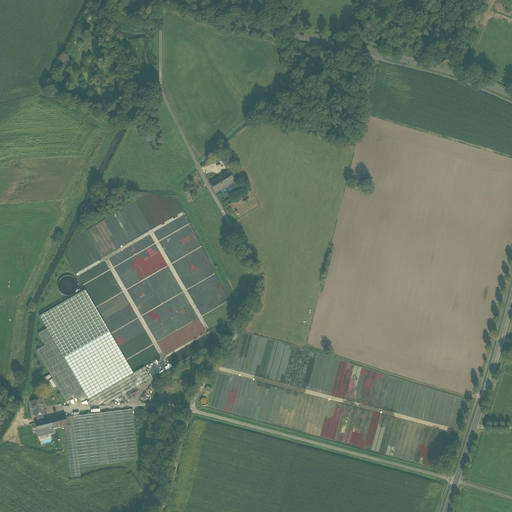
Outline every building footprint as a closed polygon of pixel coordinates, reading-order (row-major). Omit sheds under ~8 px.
[(154,12),(143,8),(142,12),(152,16),(154,12)] [(223,162),(227,168),(232,165),(229,158),(223,162)] [(229,172),(218,179),(210,184),(216,194),(223,189),(226,187),(234,182),(229,172)] [(234,182),(226,187),(229,192),(238,187),(234,182)] [(71,276),(66,276),(63,277),(60,280),(58,284),(58,288),(59,291),(61,294),(65,295),(69,296),(73,294),(76,291),(78,288),(78,284),(76,281),(74,278),(71,276)] [(87,399),(91,406),(102,400),(105,405),(115,399),(121,396),(150,379),(143,368),(133,374),(86,293),(85,291),(40,317),(47,329),(83,392),(87,399)] [(83,392),(47,329),(38,334),(45,346),(37,351),(66,402),(75,397),(83,392)] [(83,392),(75,397),(79,404),(87,399),(83,392)] [(36,416),(37,418),(43,416),(42,415),(44,414),(43,408),(42,400),(31,403),(32,408),(33,407),(35,416),(36,416)] [(64,427),(70,478),(80,477),(79,468),(138,461),(132,410),(66,418),(67,426),(64,427)] [(135,414),(134,416),(135,419),(137,420),(139,421),(141,422),(143,421),(145,419),(146,417),(146,415),(146,413),(144,411),(142,410),(140,410),(137,410),(136,412),(135,414)] [(65,416),(51,420),(53,430),(60,428),(63,427),(64,427),(67,426),(66,418),(65,416)] [(45,435),(54,433),(53,430),(51,420),(44,421),(38,423),(35,423),(38,433),(38,437),(40,437),(45,435)]
